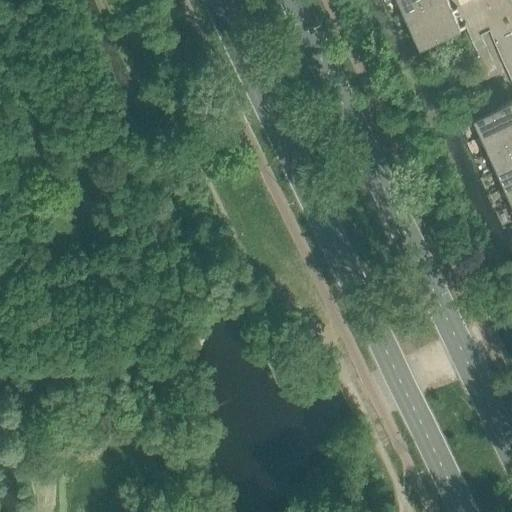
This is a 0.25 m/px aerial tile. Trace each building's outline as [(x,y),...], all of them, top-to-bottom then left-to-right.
[(399,0),(405,11),(429,0),(399,0)] [(412,28),(458,7),(457,6),(452,8),(448,0),(429,0),(405,11),(412,28)] [(511,0),(448,0),(452,8),(457,6),(458,7),(458,9),(453,11),(460,26),(465,24),(466,26),(465,26),(471,39),(489,31),(511,81),(511,0)] [(421,46),(465,26),(466,26),(465,24),(460,26),(453,11),(458,9),(458,7),(412,28),(421,46)] [(511,99),(474,117),(475,119),(478,117),(485,132),(482,133),(483,135),(511,121),(511,99)] [(490,152),(511,141),(511,121),(483,135),(483,136),(486,135),(493,149),(489,150),(490,152)] [(498,169),(511,163),(511,141),(490,152),(491,153),(494,152),(500,166),(497,168),(498,169)] [(506,186),(511,183),(511,163),(498,169),(499,171),(502,169),(508,183),(505,185),(506,186)]
